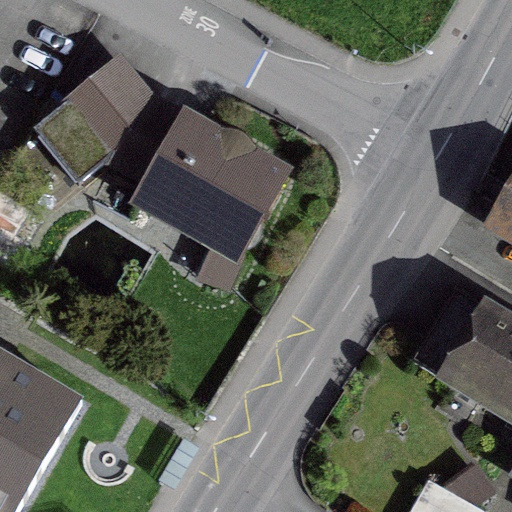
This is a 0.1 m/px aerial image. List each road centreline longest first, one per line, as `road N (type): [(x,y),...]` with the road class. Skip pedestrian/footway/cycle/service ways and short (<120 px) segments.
road 1 (secondary): [(212,511),(435,161)]
road 2 (residential): [(435,161),(137,0)]
road 3 (secondary): [(435,161),(511,24)]
